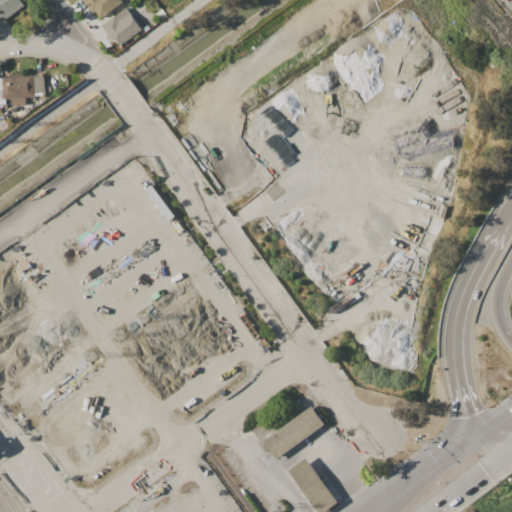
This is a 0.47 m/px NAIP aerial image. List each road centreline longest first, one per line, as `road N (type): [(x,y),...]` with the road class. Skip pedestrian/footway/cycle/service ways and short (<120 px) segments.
road 1 (residential): [(305,352),(137,118)]
road 2 (primary): [(483,431),(378,511)]
road 3 (motorway): [(502,232),(467,299),(459,343)]
